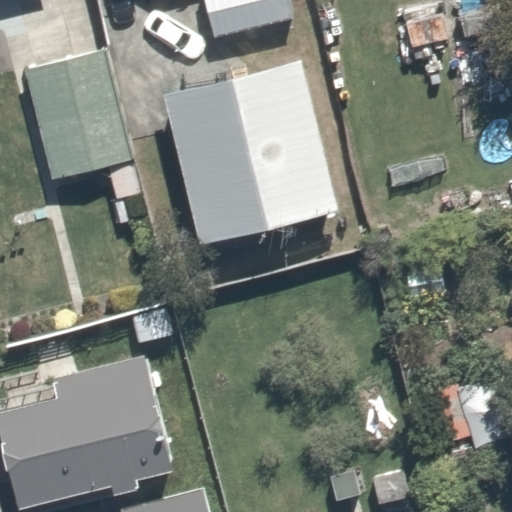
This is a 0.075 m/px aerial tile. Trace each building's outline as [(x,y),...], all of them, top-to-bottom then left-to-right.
[(202,0),(211,35),(301,13),(298,0),(202,0)] [(511,0),(464,0),(449,4),(463,53),(511,39),(511,0)] [(108,48),(30,68),(56,175),(135,156),(108,48)] [(311,50),(167,84),(204,242),(348,208),(311,50)] [(55,388),(0,402),(0,407),(26,506),(185,464),(153,344),(50,371),(55,388)] [(219,511),(211,479),(123,500),(126,511),(219,511)]
